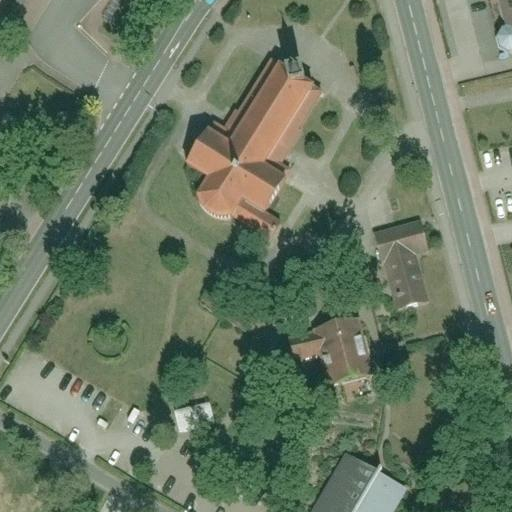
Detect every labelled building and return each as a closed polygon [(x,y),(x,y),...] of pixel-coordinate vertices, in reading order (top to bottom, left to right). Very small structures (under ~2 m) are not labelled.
[(511,0),(501,0),(511,41),(511,0)] [(208,133),(189,122),(161,167),(191,186),(183,200),(184,213),(204,223),(218,223),(227,208),(257,226),(289,174),(271,163),(318,86),(259,50),(208,133)] [(434,251),(427,221),(381,232),(400,309),(433,301),(422,254),(434,251)] [(332,386),(379,375),(366,319),(303,334),(309,358),(324,354),(332,386)] [(179,435),(211,426),(205,404),(172,413),(179,435)] [(398,511),(412,488),(352,454),(318,511),(398,511)]
